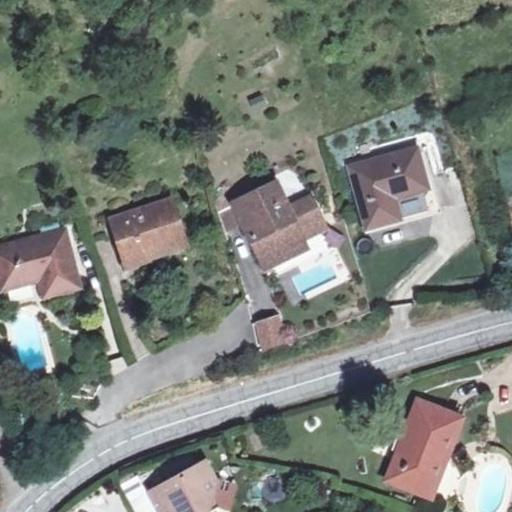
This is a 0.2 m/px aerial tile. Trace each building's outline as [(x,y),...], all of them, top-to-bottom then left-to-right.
[(367,225),(398,217),(393,195),(427,187),(418,150),(351,168),(367,225)] [(505,189),(511,187),(511,152),(499,155),(505,189)] [(265,270),(290,259),(285,247),(301,240),(323,230),(308,198),(286,207),(266,167),(224,187),(216,202),(226,228),(241,221),(265,270)] [(393,195),(398,217),(433,208),(427,187),(393,195)] [(130,262),(183,245),(169,202),(116,220),(130,262)] [(0,266),(6,287),(44,276),(49,294),(80,286),(65,232),(0,250),(0,266)] [(307,251),(301,240),(285,247),(290,259),(307,251)] [(299,279),(285,283),(292,305),(306,301),(299,279)] [(256,324),(263,354),(289,347),(282,317),(256,324)] [(389,478),(425,493),(440,455),(447,458),(463,418),(419,400),(409,426),(404,424),(394,449),(399,451),(389,478)] [(67,423),(76,427),(80,417),(71,413),(67,423)] [(433,496),(447,458),(440,455),(425,493),(433,496)] [(206,461),(145,495),(154,511),(211,511),(219,506),(228,509),(236,487),(218,480),(206,461)]
